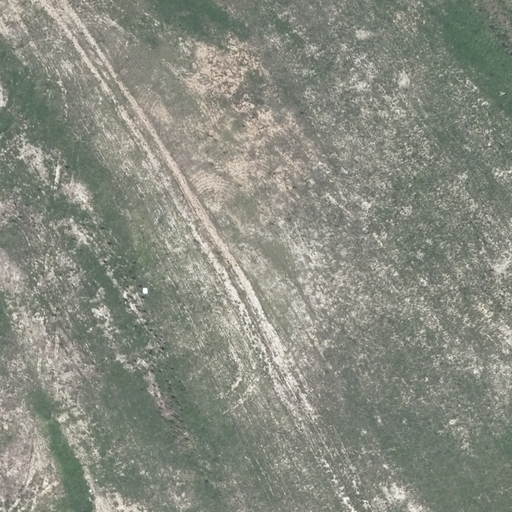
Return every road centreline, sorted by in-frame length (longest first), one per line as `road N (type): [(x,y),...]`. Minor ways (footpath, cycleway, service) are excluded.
road 1 (unknown): [(511,224),(401,0)]
road 2 (unknown): [(0,68),(169,0)]
road 3 (unknown): [(0,375),(77,511)]
